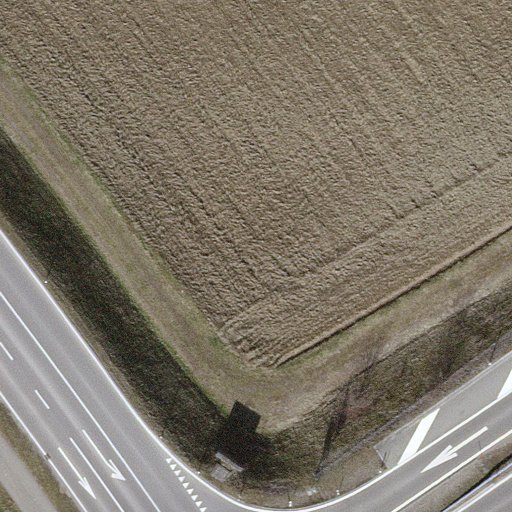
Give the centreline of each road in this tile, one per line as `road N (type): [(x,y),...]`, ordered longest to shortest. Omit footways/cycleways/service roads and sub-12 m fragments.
road 1 (track): [(511,258),(263,423),(0,83)]
road 2 (primary): [(142,511),(0,315)]
road 3 (trunk): [(511,412),(363,511)]
